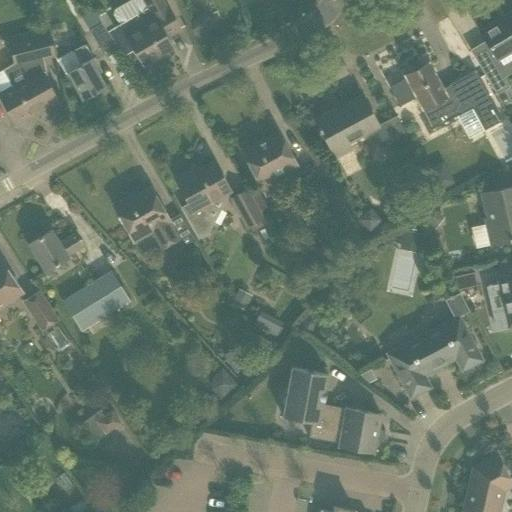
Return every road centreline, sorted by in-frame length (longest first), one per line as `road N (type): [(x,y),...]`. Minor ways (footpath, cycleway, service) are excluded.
road 1 (residential): [(0,192),(327,14),(336,0)]
road 2 (residential): [(413,511),(437,441),(460,416),(511,387)]
